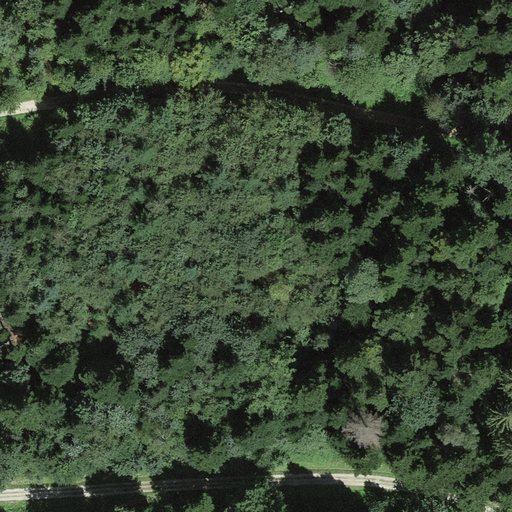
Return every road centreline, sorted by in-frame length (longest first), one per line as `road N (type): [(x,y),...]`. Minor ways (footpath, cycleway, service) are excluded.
road 1 (track): [(511,146),(236,87),(0,110)]
road 2 (track): [(0,496),(339,478),(487,511)]
